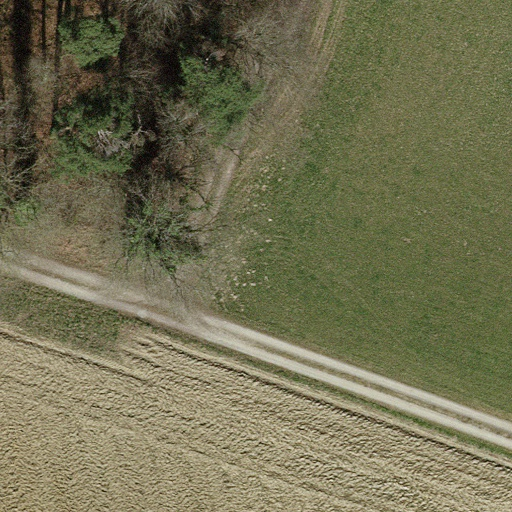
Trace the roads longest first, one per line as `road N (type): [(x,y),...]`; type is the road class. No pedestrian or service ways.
road 1 (track): [(0,250),(511,437)]
road 2 (track): [(301,0),(161,308)]
